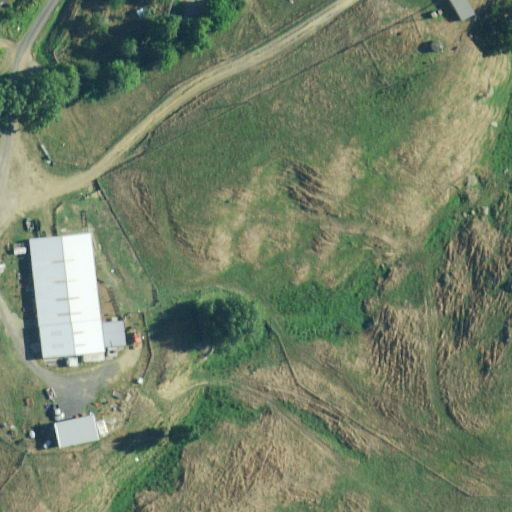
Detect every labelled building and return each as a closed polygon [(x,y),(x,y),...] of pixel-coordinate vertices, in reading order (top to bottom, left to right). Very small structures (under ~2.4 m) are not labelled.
[(468,13),(460,0),(444,0),(455,20),(468,13)] [(438,41),(427,37),(423,49),(435,52),(438,41)] [(498,91),(491,77),(473,86),(480,100),(498,91)] [(100,322),(90,232),(27,239),(40,357),(82,353),(83,361),(104,359),(102,346),(121,344),(118,320),(100,322)] [(93,438),(88,414),(48,423),(54,447),(93,438)]
